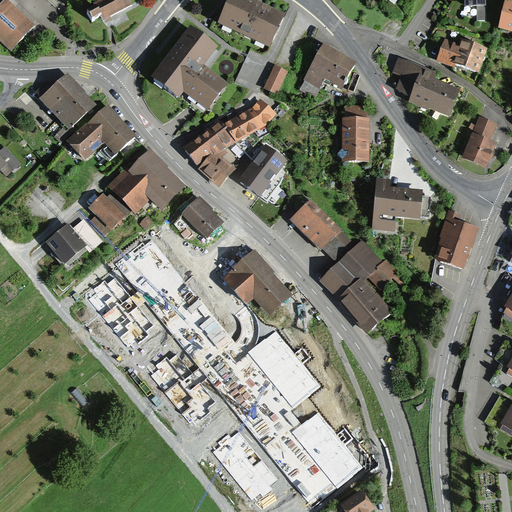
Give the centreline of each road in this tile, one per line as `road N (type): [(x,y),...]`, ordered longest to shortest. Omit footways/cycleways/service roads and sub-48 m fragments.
road 1 (track): [(0,232),(226,511)]
road 2 (tertiary): [(503,208),(429,155),(349,44)]
road 3 (tertiary): [(469,293),(451,336),(436,431),(443,511)]
road 4 (residential): [(469,293),(490,305),(469,431),(483,454),(511,465)]
road 5 (tertiary): [(418,511),(390,406),(341,323)]
road 6 (tertiary): [(247,222),(162,147),(108,80)]
road 7 (residential): [(387,511),(380,460),(335,333),(341,323)]
road 8 (tertiary): [(341,323),(247,222)]
road 9 (residential): [(399,47),(464,83),(510,125)]
road 10 (residential): [(247,222),(215,255),(210,272),(244,317)]
